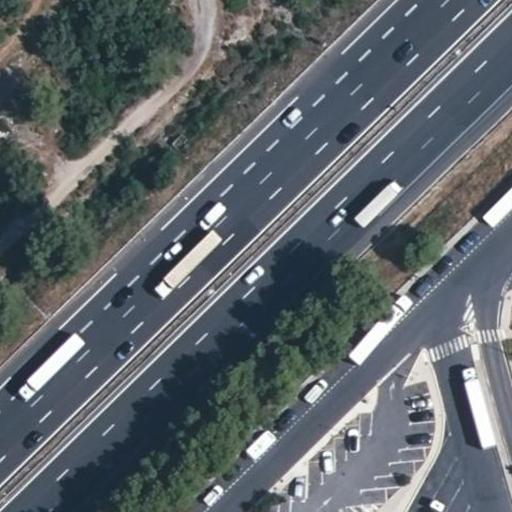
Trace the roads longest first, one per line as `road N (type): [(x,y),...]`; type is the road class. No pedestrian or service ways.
road 1 (motorway): [(28,511),(511,43)]
road 2 (motorway): [(460,0),(0,446)]
road 3 (unclassified): [(180,0),(171,69),(0,238)]
